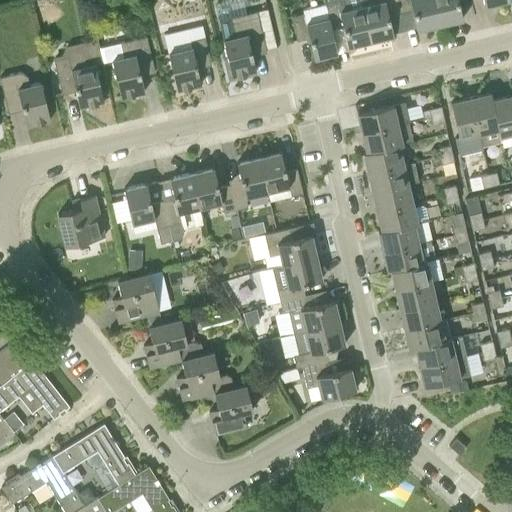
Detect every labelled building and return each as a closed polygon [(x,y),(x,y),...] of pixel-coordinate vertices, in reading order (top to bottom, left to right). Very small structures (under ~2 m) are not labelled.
[(331,28),(332,28),(343,26),(347,45),(370,40),(362,6),(360,0),(324,0),(326,3),(331,28)] [(360,0),(362,6),(370,40),(393,35),(388,15),(400,12),(397,0),(360,0)] [(397,0),(400,12),(412,9),(417,29),(440,24),(434,0),(397,0)] [(434,0),(440,24),(463,18),(458,0),(434,0)] [(48,2),(36,13),(48,25),(59,14),(48,2)] [(337,52),(332,28),(331,28),(326,3),(302,9),(304,13),(291,16),(297,40),(309,38),(314,58),(337,52)] [(266,52),(258,16),(232,22),(230,17),(218,20),(223,39),(232,77),(256,71),(252,55),(266,52)] [(121,97),(145,91),(141,75),(155,72),(146,36),(120,42),(123,57),(112,60),(121,97)] [(177,90),(201,84),(197,68),(211,65),(205,37),(190,40),(192,47),(168,52),(177,90)] [(71,69),(68,56),(54,59),(62,94),(76,91),(80,106),(104,101),(95,64),(71,69)] [(29,85),(27,76),(20,72),(0,76),(0,78),(8,113),(22,109),(26,125),(50,120),(41,82),(29,85)] [(471,97),(482,146),(502,141),(498,128),(490,93),(471,97)] [(490,93),(498,128),(499,128),(500,134),(511,131),(511,98),(511,95),(492,99),(491,93),(490,93)] [(483,149),(482,146),(471,97),(451,102),(459,137),(455,138),(459,155),(483,149)] [(357,112),(362,133),(397,124),(409,122),(404,101),(393,104),(357,112)] [(431,117),(443,114),(441,106),(422,110),(424,118),(431,117)] [(443,114),(431,117),(432,125),(445,122),(443,114)] [(397,124),(362,133),(366,151),(399,144),(402,143),(397,124)] [(399,144),(366,151),(363,152),(368,172),(403,164),(399,144)] [(440,156),(452,153),(450,145),(438,147),(440,156)] [(430,155),(435,156),(438,153),(437,148),(433,147),(429,150),(430,155)] [(258,156),(267,191),(288,186),(291,196),(302,193),(297,168),(285,171),(281,151),(258,156)] [(452,153),(440,156),(441,164),(454,161),(452,153)] [(230,184),(236,209),(248,206),(245,196),(267,191),(258,156),(236,161),(241,181),(230,184)] [(414,161),(403,164),(368,172),(372,192),(408,183),(418,181),(414,161)] [(191,172),(200,207),(221,202),(224,212),(236,209),(230,184),(218,187),(213,167),(191,172)] [(496,171),(488,173),(491,186),(499,184),(496,171)] [(162,200),(172,240),(180,239),(180,238),(183,232),(180,222),(178,212),(200,207),(191,172),(169,177),(174,197),(162,200)] [(491,186),(488,173),(480,175),(483,188),(491,186)] [(483,188),(480,175),(468,178),(471,190),(483,188)] [(160,243),(172,240),(162,200),(151,202),(146,183),(124,188),(132,223),(154,218),(157,228),(160,243)] [(408,183),(372,192),(377,211),(412,203),(408,183)] [(445,195),(457,193),(455,185),(443,188),(445,195)] [(459,201),(457,193),(445,195),(447,204),(459,201)] [(65,245),(104,236),(94,195),(71,200),(74,210),(58,213),(65,245)] [(423,205),(413,207),(412,203),(377,211),(381,230),(413,222),(417,222),(428,219),(426,207),(423,205)] [(470,222),(483,219),(480,211),(468,214),(470,222)] [(232,227),(239,226),(237,214),(230,215),(232,227)] [(483,219),(470,222),(472,230),(485,227),(483,219)] [(413,222),(381,230),(378,231),(383,251),(418,243),(413,222)] [(454,234),(466,231),(464,223),(464,222),(452,225),(452,226),(454,234)] [(254,234),(253,228),(248,224),(240,226),(243,237),(254,234)] [(282,264),(317,256),(311,234),(291,239),(289,227),(264,233),(269,255),(264,257),(266,267),(282,263),(282,264)] [(230,230),(232,240),(240,238),(238,228),(230,230)] [(468,239),(466,231),(454,234),(456,242),(468,239)] [(430,240),(418,243),(383,251),(388,271),(391,270),(426,262),(435,260),(430,240)] [(480,261),(492,258),(490,250),(478,253),(480,261)] [(317,256),(282,264),(287,286),(277,288),(280,300),(305,294),(302,283),(322,278),(317,256)] [(494,266),(492,258),(480,261),(482,269),(494,266)] [(141,271),(141,261),(128,261),(127,271),(141,271)] [(214,262),(208,266),(213,273),(219,269),(214,262)] [(426,262),(391,270),(395,289),(431,281),(426,262)] [(463,273),(476,270),(474,262),(461,265),(463,273)] [(162,323),(159,311),(154,291),(166,288),(161,269),(149,272),(117,280),(121,296),(112,299),(118,322),(148,314),(150,326),(162,323)] [(476,270),(463,273),(465,281),(478,278),(476,270)] [(431,281),(395,289),(400,309),(435,300),(431,281)] [(489,300),(501,297),(499,289),(487,292),(489,300)] [(305,294),(280,300),(283,312),(288,311),(293,333),(340,322),(335,299),(307,306),(305,294)] [(503,305),(501,297),(489,300),(491,308),(503,305)] [(435,300),(400,309),(404,328),(440,320),(435,300)] [(472,312),(485,309),(483,301),(470,304),(472,312)] [(256,308),(242,311),(244,324),(258,321),(256,308)] [(485,309),(472,312),(474,320),(487,317),(485,309)] [(149,367),(182,359),(204,354),(202,343),(193,341),(187,343),(181,318),(162,323),(150,326),(149,326),(153,342),(143,344),(149,367)] [(446,318),(440,320),(404,328),(409,348),(415,347),(450,339),(446,318)] [(340,322),(293,333),(298,354),(293,355),(296,367),(303,366),(328,360),(325,348),(345,344),(340,322)] [(498,339),(510,336),(509,328),(496,331),(498,339)] [(450,339),(415,347),(419,366),(466,354),(462,336),(450,339)] [(511,342),(510,336),(498,339),(500,347),(511,344),(511,342)] [(23,367),(33,359),(17,338),(7,346),(23,367)] [(482,351),(494,348),(492,340),(480,343),(482,351)] [(23,367),(7,346),(0,351),(0,355),(14,374),(23,367)] [(496,356),(494,348),(482,351),(484,359),(496,356)] [(214,352),(204,354),(182,359),(185,375),(176,377),(182,400),(214,392),(233,388),(230,376),(225,373),(220,375),(214,352)] [(466,354),(419,366),(424,386),(459,377),(470,375),(466,354)] [(14,374),(0,355),(0,375),(4,381),(14,374)] [(282,366),(275,355),(266,361),(272,372),(282,366)] [(0,409),(29,387),(54,418),(60,413),(61,415),(66,411),(65,409),(69,406),(45,374),(42,371),(33,359),(23,367),(14,374),(4,381),(0,384),(0,409)] [(328,360),(303,366),(308,388),(318,385),(321,397),(356,389),(350,367),(330,371),(328,360)] [(286,381),(284,371),(277,372),(279,382),(286,381)] [(466,380),(448,384),(450,392),(468,388),(466,380)] [(246,385),(233,388),(214,392),(218,408),(209,411),(215,433),(246,426),(243,412),(252,410),(246,385)] [(13,410),(3,418),(13,430),(23,422),(13,410)] [(0,445),(15,433),(0,414),(0,445)] [(104,423),(52,454),(63,471),(97,450),(118,484),(135,473),(128,462),(127,463),(123,457),(125,456),(115,439),(112,436),(104,423)] [(466,447),(456,437),(449,445),(460,455),(466,447)] [(71,511),(83,505),(63,471),(52,454),(40,462),(36,464),(19,475),(20,476),(15,479),(14,478),(1,486),(12,503),(46,481),(65,511),(71,511)] [(149,465),(135,473),(118,484),(98,496),(108,511),(109,511),(142,492),(153,511),(177,511),(173,504),(171,505),(168,500),(169,499),(159,482),(157,478),(149,465)] [(94,496),(90,489),(83,488),(77,492),(83,502),(94,496)] [(108,511),(98,496),(83,505),(71,511),(108,511)]
